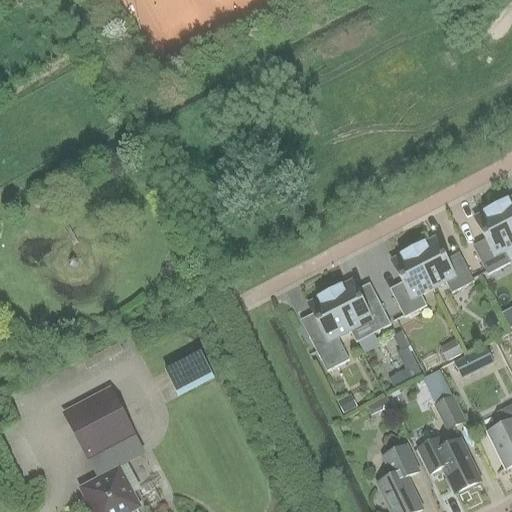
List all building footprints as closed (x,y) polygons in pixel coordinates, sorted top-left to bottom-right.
[(511,199),(510,200),(497,207),(511,235),(511,199)] [(511,249),(511,235),(497,207),(484,213),(484,214),(475,218),(489,245),(476,252),(489,276),(511,264),(505,253),(511,249)] [(450,265),(436,239),(427,243),(414,250),(435,290),(447,283),(453,294),(475,283),(463,259),(450,265)] [(435,290),(414,250),(401,256),(401,257),(392,261),(406,288),(393,295),(406,319),(428,307),(422,296),(435,290)] [(392,326),(380,302),(367,309),(353,282),(344,286),(331,293),(352,333),(364,327),(370,338),(392,326)] [(352,333),(331,293),(318,299),(318,300),(309,304),(323,331),(310,338),(328,373),(350,361),(339,340),(352,333)] [(409,346),(401,332),(394,336),(401,350),(409,346)] [(463,357),(456,343),(440,351),(447,366),(463,357)] [(398,353),(407,370),(389,379),(395,389),(421,375),(407,348),(398,353)] [(473,359),(480,373),(495,366),(488,350),(473,359)] [(211,355),(173,366),(181,392),(219,381),(211,355)] [(112,390),(65,414),(90,461),(136,436),(112,390)] [(467,424),(454,396),(453,397),(450,391),(432,399),(435,405),(434,406),(447,433),(467,424)] [(345,418),(357,410),(349,398),(337,406),(345,418)] [(388,401),(378,406),(383,415),(393,410),(388,401)] [(511,406),(498,414),(504,427),(489,434),(507,471),(511,468),(511,406)] [(480,480),(461,441),(445,449),(441,440),(419,451),(431,476),(443,470),(454,492),(480,480)] [(408,479),(420,473),(407,447),(383,458),(393,478),(378,485),(391,511),(422,511),(424,511),(408,479)] [(134,511),(140,509),(120,470),(82,491),(93,511),(134,511)]
